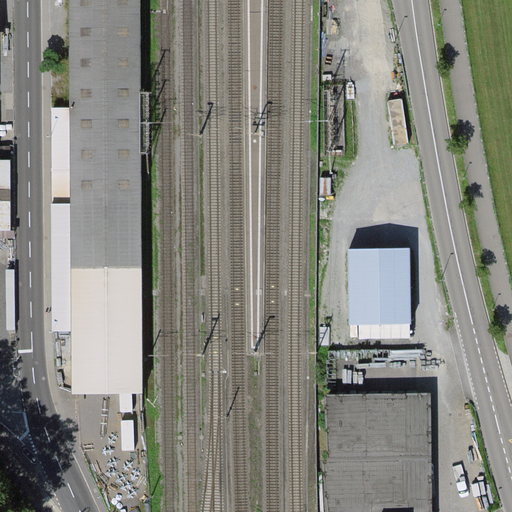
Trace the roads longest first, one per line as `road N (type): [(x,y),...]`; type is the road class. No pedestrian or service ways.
road 1 (tertiary): [(79,511),(34,379),(28,0)]
road 2 (primary): [(410,0),(456,258),(511,474)]
